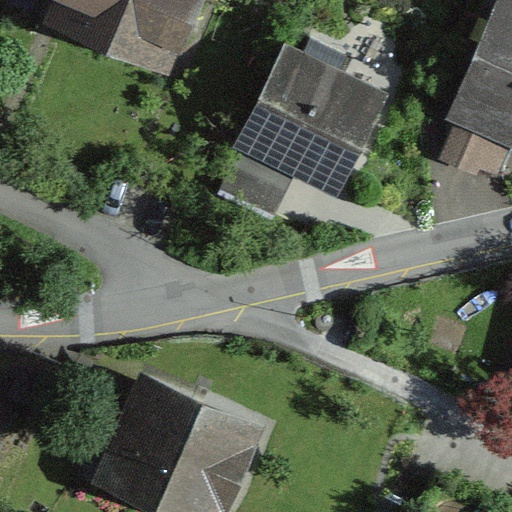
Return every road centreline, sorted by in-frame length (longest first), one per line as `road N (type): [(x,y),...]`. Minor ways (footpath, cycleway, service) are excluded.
road 1 (residential): [(220,307),(511,439)]
road 2 (residential): [(220,307),(511,234)]
road 3 (residential): [(0,199),(220,307)]
road 4 (residential): [(0,329),(220,307)]
